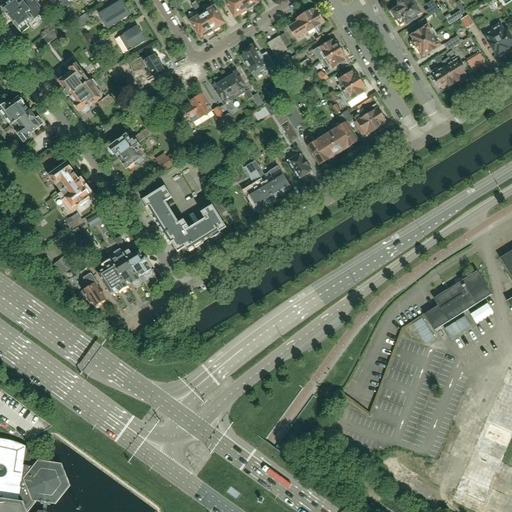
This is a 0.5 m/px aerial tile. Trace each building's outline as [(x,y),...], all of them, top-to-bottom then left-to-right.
[(11,20),(28,6),(32,3),(32,2),(30,0),(6,0),(9,3),(2,8),(8,16),(8,15),(11,20)] [(27,25),(40,15),(45,12),(35,0),(34,0),(32,2),(32,3),(28,6),(11,20),(14,24),(19,31),(19,30),(22,34),(30,28),(27,25)] [(110,18),(114,25),(130,15),(121,0),(98,14),(103,22),(110,18)] [(240,14),(246,11),(239,0),(224,0),(224,1),(234,17),(240,13),(240,14)] [(257,3),(255,0),(239,0),(246,11),(252,7),(251,6),(257,3)] [(420,13),(413,2),(410,4),(408,1),(406,0),(399,0),(399,1),(398,4),(399,6),(391,11),(400,25),(406,22),(407,24),(418,17),(416,15),(420,13)] [(438,9),(433,1),(427,4),(429,9),(426,11),(428,15),(438,9)] [(460,2),(456,5),(458,10),(462,16),(466,13),(460,2)] [(224,23),(214,7),(202,14),(213,31),(219,28),(218,27),(224,23)] [(327,26),(315,8),(312,10),(311,9),(310,10),(309,10),(306,11),(306,13),(304,13),(314,29),(318,35),(320,39),(324,37),(322,33),(323,29),(327,26)] [(298,19),(294,21),(295,23),(288,27),(295,39),(303,35),(314,29),(304,13),(303,14),(302,14),(299,16),(299,17),(297,18),(298,19)] [(91,22),(85,14),(73,22),(78,30),(91,22)] [(206,34),(207,35),(213,31),(202,14),(190,21),(198,34),(198,33),(201,37),(206,34)] [(473,24),(468,15),(462,19),(467,28),(473,24)] [(511,44),(511,38),(506,29),(504,31),(499,23),(493,27),(494,29),(485,35),(497,55),(500,54),(501,55),(507,51),(506,50),(509,48),(509,47),(511,44)] [(64,25),(58,29),(62,33),(67,29),(64,25)] [(433,28),(431,29),(428,25),(410,36),(413,40),(412,40),(412,41),(412,44),(413,46),(415,46),(416,47),(436,34),(433,28)] [(146,41),(137,26),(119,37),(128,52),(146,41)] [(56,39),(59,36),(55,30),(43,39),(47,45),(56,39)] [(427,55),(441,46),(439,42),(440,41),(436,34),(416,47),(420,54),(421,53),(422,54),(421,56),(426,57),(427,55)] [(447,51),(461,42),(457,36),(443,45),(447,51)] [(287,50),(279,37),(273,40),(281,53),(287,50)] [(319,47),(313,51),(320,62),(322,60),(326,58),(341,49),(341,48),(341,46),(339,43),(337,42),(337,41),(336,42),(334,38),(319,47)] [(95,55),(108,47),(103,39),(90,47),(95,55)] [(281,53),(273,40),(267,44),(275,57),(281,53)] [(274,66),(266,53),(261,56),(253,44),(247,47),(249,50),(241,55),(253,76),(263,70),(264,72),(274,66)] [(326,58),(322,60),(326,67),(330,65),(332,69),(347,60),(345,56),(346,56),(345,54),(345,53),(343,50),(341,49),(326,58)] [(464,71),(466,70),(461,61),(459,62),(452,52),(447,55),(449,58),(442,62),(445,66),(455,83),(463,79),(462,77),(466,74),(464,71)] [(164,70),(154,55),(144,61),(142,57),(130,64),(132,72),(133,72),(134,74),(145,71),(144,68),(147,67),(152,76),(152,77),(164,70)] [(293,57),(286,61),(290,69),(297,65),(293,57)] [(471,57),(466,60),(470,67),(476,64),(471,57)] [(89,82),(77,65),(70,70),(72,72),(67,75),(66,73),(64,73),(58,77),(58,79),(59,81),(59,82),(64,89),(64,93),(66,96),(70,97),(89,82)] [(455,83),(445,66),(439,70),(439,69),(436,68),(431,72),(435,77),(433,78),(439,87),(440,86),(442,89),(447,86),(448,88),(455,83)] [(361,80),(360,79),(360,77),(359,75),(357,74),(356,73),(355,73),(353,70),(346,75),(344,72),(337,77),(341,83),(337,86),(341,92),(361,80)] [(252,97),(236,71),(231,74),(232,76),(226,81),(235,96),(241,92),(242,94),(244,93),(248,100),(251,98),(259,109),(265,106),(257,94),(252,97)] [(321,74),(318,75),(322,82),(329,79),(327,75),(321,74)] [(90,107),(101,98),(97,93),(99,92),(95,88),(98,86),(93,79),(89,82),(70,97),(75,103),(74,104),(80,112),(81,111),(83,113),(84,114),(89,110),(90,108),(88,106),(88,105),(90,107)] [(348,103),(367,91),(364,88),(365,87),(364,86),(365,84),(363,82),(361,81),(361,80),(341,92),(348,103)] [(229,100),(235,96),(226,81),(219,85),(217,82),(212,85),(228,112),(235,108),(229,100)] [(12,84),(7,87),(12,95),(17,91),(12,84)] [(104,109),(114,101),(109,95),(99,102),(104,109)] [(211,112),(201,95),(186,103),(189,107),(184,110),(179,116),(183,123),(189,119),(192,123),(211,112)] [(362,106),(371,100),(369,96),(360,102),(362,106)] [(0,110),(11,125),(29,112),(24,105),(24,102),(21,99),(20,99),(18,98),(10,104),(8,102),(0,107),(0,110)] [(334,144),(339,153),(359,141),(348,124),(342,114),(336,105),(332,107),(337,114),(338,113),(340,116),(337,118),(341,126),(330,132),(336,142),(334,144)] [(228,123),(224,117),(218,107),(213,110),(219,120),(217,121),(221,128),(228,123)] [(387,122),(378,108),(374,110),(372,107),(365,111),(377,130),(378,129),(380,129),(382,128),(383,126),(384,125),(387,122)] [(280,111),(274,116),(280,126),(281,126),(287,122),(280,111)] [(353,121),(347,111),(342,114),(348,124),(353,121)] [(376,132),(376,130),(377,130),(365,111),(355,118),(357,121),(355,122),(362,135),(365,134),(366,136),(369,133),(370,134),(371,133),(373,133),(376,132)] [(28,136),(40,127),(40,126),(44,124),(38,117),(35,119),(29,112),(11,125),(24,142),(30,138),(28,136)] [(287,116),(295,129),(303,124),(295,112),(287,116)] [(236,124),(229,113),(224,117),(228,123),(230,127),(236,124)] [(297,138),(291,128),(287,122),(281,126),(291,142),(297,138)] [(119,158),(138,144),(151,134),(147,129),(131,140),(126,134),(126,135),(123,131),(116,137),(118,140),(109,147),(110,147),(108,149),(109,153),(113,156),(115,154),(119,158)] [(319,165),(339,153),(334,144),(336,142),(330,132),(316,141),(311,134),(305,138),(310,145),(308,147),(319,165)] [(276,156),(266,139),(261,142),(271,159),(276,156)] [(143,157),(139,151),(142,149),(138,144),(119,158),(121,162),(126,170),(136,163),(139,166),(145,161),(143,158),(143,157)] [(311,171),(299,151),(299,150),(297,147),(292,150),(296,155),(287,161),(298,179),(311,171)] [(164,153),(155,159),(163,171),(178,161),(173,153),(166,157),(164,153)] [(291,189),(277,167),(265,175),(255,161),(252,163),(274,199),(291,189)] [(78,179),(71,170),(72,170),(67,163),(57,170),(56,167),(55,167),(46,173),(56,186),(57,186),(61,192),(78,180),(78,179)] [(254,212),(274,199),(252,163),(244,168),(249,176),(250,180),(254,186),(256,185),(257,186),(247,192),(253,201),(248,204),(254,212)] [(90,195),(84,187),(83,188),(78,180),(61,192),(66,199),(72,208),(77,204),(79,207),(80,207),(86,203),(87,201),(85,198),(90,195)] [(188,251),(210,238),(226,227),(213,205),(201,212),(206,221),(191,231),(184,219),(176,224),(163,203),(172,197),(165,186),(142,200),(170,244),(172,243),(174,247),(173,254),(181,256),(183,249),(185,247),(188,251)] [(213,206),(221,215),(226,211),(216,198),(213,206)] [(51,199),(46,202),(52,210),(56,207),(51,199)] [(109,219),(105,213),(100,216),(104,222),(109,219)] [(97,214),(86,221),(89,226),(100,220),(97,214)] [(71,230),(84,223),(80,215),(67,223),(71,230)] [(73,231),(80,243),(85,239),(78,228),(73,231)] [(87,257),(82,249),(77,241),(72,243),(82,260),(87,257)] [(149,265),(143,257),(140,252),(139,252),(138,250),(132,249),(129,251),(124,254),(125,255),(139,277),(142,275),(143,276),(143,275),(145,277),(148,278),(151,275),(152,272),(151,271),(151,270),(148,265),(149,265)] [(511,252),(499,259),(511,284),(511,301),(508,304),(511,310),(510,311),(511,314),(511,252)] [(139,277),(125,255),(117,260),(115,256),(110,259),(110,260),(127,285),(130,283),(131,283),(132,283),(134,286),(141,282),(139,278),(139,277)] [(64,275),(73,267),(64,257),(54,265),(63,275),(64,275)] [(127,285),(110,260),(103,265),(105,269),(98,274),(111,295),(113,295),(114,294),(116,293),(116,292),(119,291),(122,292),(127,289),(127,286),(127,285)] [(434,330),(491,294),(477,273),(435,299),(439,306),(425,315),(434,330)] [(96,309),(100,306),(100,303),(106,299),(97,285),(98,285),(92,275),(84,279),(89,287),(83,291),(93,307),(96,309)] [(488,304),(471,315),(476,323),(493,313),(488,304)] [(465,316),(444,329),(451,339),(471,326),(465,316)] [(422,318),(412,324),(425,345),(435,339),(422,318)] [(511,384),(506,385),(503,391),(503,396),(498,409),(498,414),(508,418),(511,417),(511,384)] [(0,420),(30,441),(49,428),(52,427),(0,388),(0,420)] [(0,511),(28,511),(31,508),(34,504),(36,502),(42,502),(45,503),(48,503),(52,504),(56,504),(70,486),(62,463),(38,460),(33,466),(24,465),(26,446),(21,444),(18,443),(15,442),(13,441),(7,440),(4,439),(1,439),(0,438),(0,511)] [(464,496),(485,504),(500,462),(506,465),(511,452),(502,448),(497,462),(480,456),(481,454),(473,451),(458,493),(452,491),(450,497),(462,502),(464,496)]
